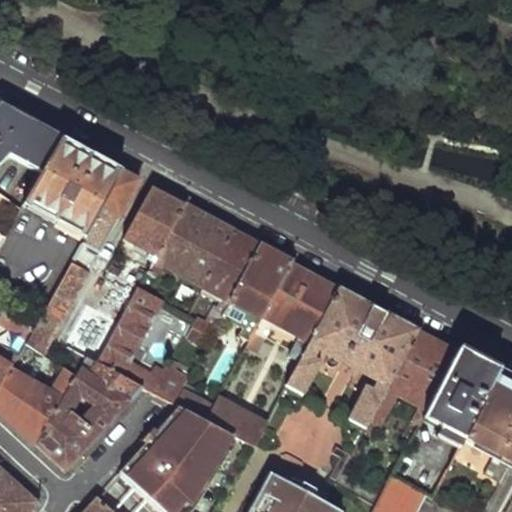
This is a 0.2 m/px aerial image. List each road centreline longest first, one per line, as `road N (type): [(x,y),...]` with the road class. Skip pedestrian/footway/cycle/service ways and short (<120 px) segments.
road 1 (residential): [(511,338),(5,73)]
road 2 (residential): [(153,402),(66,495)]
